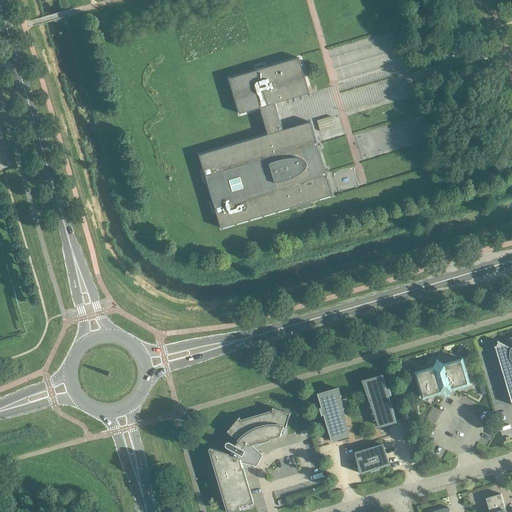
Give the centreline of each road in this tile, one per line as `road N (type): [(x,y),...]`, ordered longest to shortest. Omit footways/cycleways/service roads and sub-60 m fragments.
road 1 (tertiary): [(228,343),(511,262)]
road 2 (tertiary): [(81,279),(0,0)]
road 3 (unclassified): [(341,511),(511,462)]
